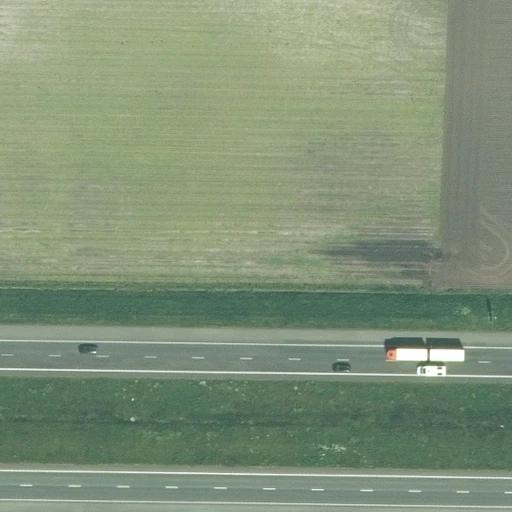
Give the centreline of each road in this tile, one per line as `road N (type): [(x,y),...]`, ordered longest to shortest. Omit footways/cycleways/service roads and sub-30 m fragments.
road 1 (motorway): [(511,362),(0,355)]
road 2 (motorway): [(0,484),(511,491)]
